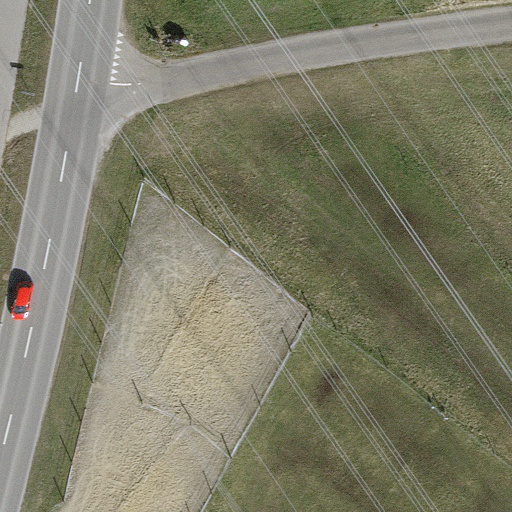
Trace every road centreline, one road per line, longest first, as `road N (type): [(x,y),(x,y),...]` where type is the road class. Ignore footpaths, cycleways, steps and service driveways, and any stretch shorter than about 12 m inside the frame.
road 1 (unclassified): [(83,111),(266,59),(511,23)]
road 2 (secondary): [(0,511),(83,111)]
